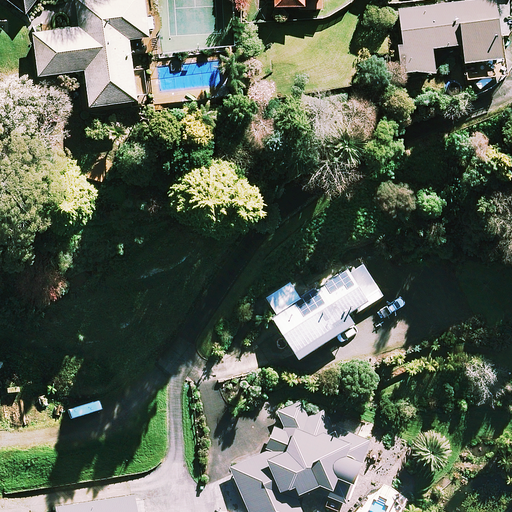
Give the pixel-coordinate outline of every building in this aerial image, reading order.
[(35,0),(10,0),(27,12),(35,0)] [(87,102),(134,98),(128,39),(148,37),(144,0),(76,0),(79,27),(33,31),(37,73),(84,68),(87,102)] [(502,56),(494,0),(461,0),(396,8),(403,72),(434,69),(431,47),(461,43),(463,61),(502,56)] [(364,298),(342,263),(296,291),(290,282),(262,300),(297,355),(352,320),(345,309),(364,298)] [(304,486),(349,502),(372,438),(330,424),(324,408),(306,415),(299,398),(275,408),(281,425),(274,422),(264,450),(230,463),(248,511),(303,511),(295,490),(304,486)] [(133,511),(131,495),(53,507),(53,511),(133,511)]
